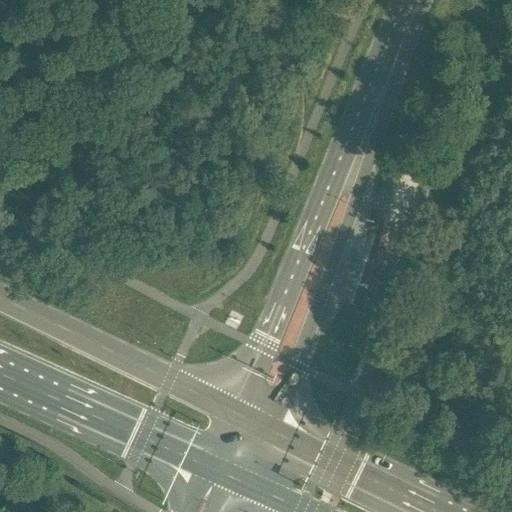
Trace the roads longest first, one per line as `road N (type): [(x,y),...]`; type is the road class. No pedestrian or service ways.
road 1 (primary): [(268,428),(298,367),(351,177)]
road 2 (primary): [(351,177),(318,228),(232,410)]
road 3 (primary): [(232,410),(0,297)]
road 4 (primary): [(0,375),(205,467)]
road 5 (primary): [(440,511),(268,428)]
road 6 (primary): [(351,177),(418,0)]
